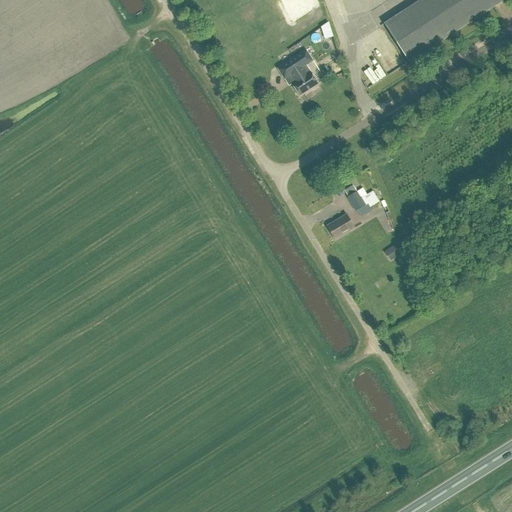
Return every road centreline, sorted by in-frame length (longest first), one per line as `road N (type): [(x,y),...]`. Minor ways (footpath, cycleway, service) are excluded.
road 1 (unclassified): [(424,424),(275,177)]
road 2 (unclassified): [(275,177),(511,31)]
road 3 (unclassified): [(275,177),(166,0)]
